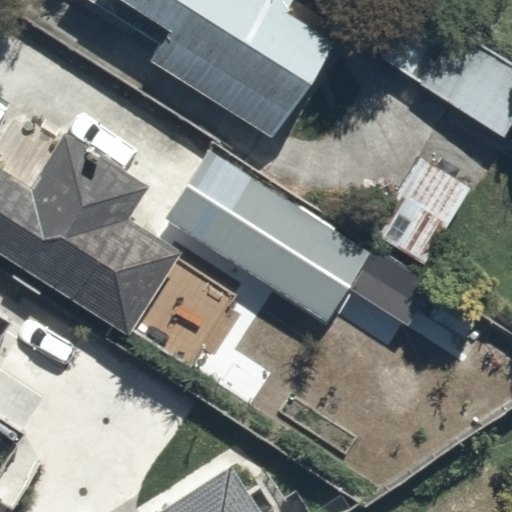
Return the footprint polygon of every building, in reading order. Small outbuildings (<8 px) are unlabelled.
[(137,0),(164,17),(142,51),(267,131),(341,16),(315,0),(137,0)] [(511,62),(416,0),(401,0),(372,46),(500,131),(511,113),(511,62)] [(0,161),(0,251),(118,325),(174,235),(124,204),(145,169),(62,118),(26,177),(0,161)] [(209,137),(163,213),(323,309),(368,234),(209,137)] [(466,177),(412,146),(372,217),(426,248),(466,177)] [(258,511),(230,467),(159,511),(258,511)]
